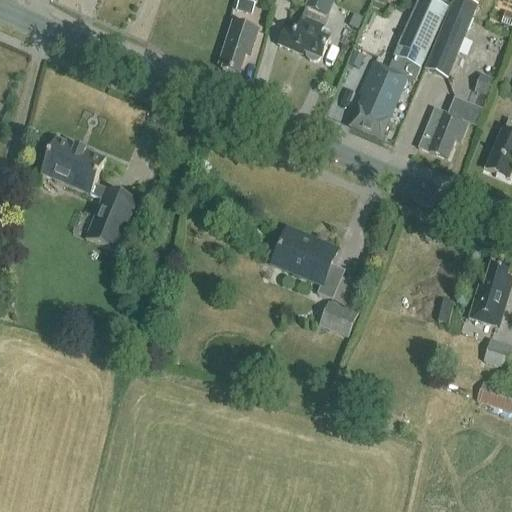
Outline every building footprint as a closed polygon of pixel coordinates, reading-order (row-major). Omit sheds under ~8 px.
[(309,0),(306,9),(295,35),(284,30),(278,46),(295,54),(296,50),(320,61),(329,40),(319,36),(323,25),(322,25),(332,0),(309,0)] [(423,0),(418,0),(392,59),(420,71),(447,11),(423,0)] [(459,0),(454,0),(424,72),(446,81),(477,8),(459,0)] [(251,55),(258,33),(232,24),(218,67),(223,69),(222,72),(239,77),(246,54),(251,55)] [(364,96),(350,128),(380,141),(400,95),(398,94),(404,80),(414,83),(420,71),(392,59),(386,72),(372,66),(360,94),(364,96)] [(481,77),(474,94),(488,99),(495,82),(481,77)] [(467,125),(449,118),(437,113),(433,124),(430,123),(419,149),(448,161),(455,141),(459,143),(467,125)] [(511,124),(508,122),(503,133),(501,132),(485,172),(508,181),(511,171),(511,124)] [(55,140),(40,176),(90,197),(101,201),(85,241),(117,254),(137,204),(95,186),(105,162),(55,140)] [(332,303),(344,274),(330,268),(337,253),(287,231),(272,267),(321,288),(317,297),(332,303)] [(498,329),(511,282),(506,279),(508,274),(491,269),(485,291),(480,289),(470,321),(498,329)] [(358,317),(328,304),(318,328),(348,341),(358,317)] [(511,356),(511,348),(490,342),(483,364),(507,371),(511,356)] [(511,392),(483,383),(477,403),(511,415),(511,392)] [(397,433),(402,414),(380,408),(375,427),(397,433)]
